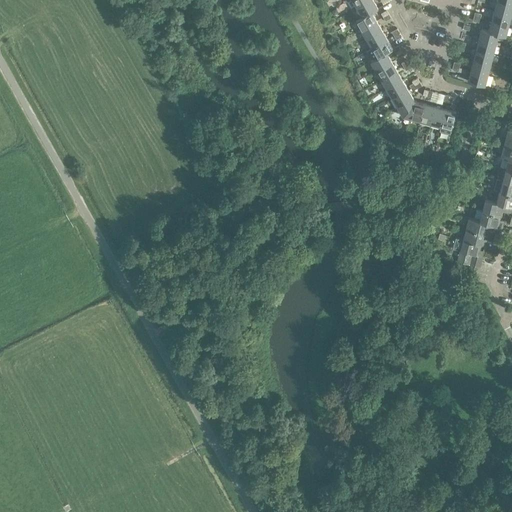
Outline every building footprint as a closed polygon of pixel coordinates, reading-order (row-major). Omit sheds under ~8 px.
[(373,0),(368,0),(357,7),(362,16),(371,11),(372,11),(378,8),(373,0)] [(511,3),(497,0),(496,0),(494,9),(511,14),(511,10),(511,3)] [(494,9),(491,20),(508,24),(511,14),(494,9)] [(377,21),(372,11),(371,11),(362,16),(356,19),(362,29),(377,21)] [(508,24),(491,20),(489,31),(499,33),(498,34),(505,36),(508,24)] [(362,29),(367,38),(382,30),(377,21),(362,29)] [(481,29),(478,41),(496,45),(498,34),(499,33),(489,31),(481,29)] [(382,30),(367,38),(372,48),(387,39),(382,30)] [(387,39),(372,48),(377,56),(378,57),(386,52),(393,48),(387,39)] [(478,41),(476,50),(493,54),(496,45),(478,41)] [(490,65),(493,54),(476,50),(473,60),(490,65)] [(378,57),(377,56),(371,60),(377,71),(392,62),(386,52),(378,57)] [(473,60),(471,70),(488,75),(490,65),(473,60)] [(377,71),(382,80),(397,71),(392,62),(377,71)] [(485,86),(488,75),(471,70),(468,81),(485,86)] [(382,80),(387,89),(403,80),(397,71),(382,80)] [(409,85),(411,88),(420,82),(418,78),(412,81),(413,83),(409,85)] [(387,89),(392,98),(408,89),(403,80),(387,89)] [(420,82),(411,88),(413,91),(422,85),(420,82)] [(392,98),(397,107),(413,98),(408,89),(392,98)] [(403,116),(412,118),(417,101),(415,101),(413,98),(397,107),(403,116)] [(412,118),(421,121),(426,104),(417,101),(412,118)] [(421,121),(431,124),(436,106),(426,104),(421,121)] [(431,124),(441,126),(445,109),(436,106),(431,124)] [(456,112),(445,109),(441,126),(451,129),(456,112)] [(511,158),(511,146),(504,144),(501,157),(508,158),(508,157),(511,158)] [(511,170),(506,169),(503,179),(511,181),(511,170)] [(511,181),(503,179),(500,190),(511,193),(511,181)] [(511,193),(500,190),(497,200),(497,201),(511,205),(511,193)] [(497,201),(497,200),(486,198),(483,209),(500,214),(502,209),(506,210),(511,211),(511,205),(497,201)] [(474,218),(480,220),(502,226),(503,221),(499,220),(500,214),(483,209),(477,208),(474,218)] [(502,227),(502,226),(480,220),(474,218),(469,217),(466,228),(484,232),(485,228),(489,229),(501,232),(502,227)] [(480,244),(484,245),(497,248),(499,239),(494,237),(493,241),(482,239),(484,232),(466,228),(463,239),(481,244),(480,244)] [(479,249),(480,244),(481,244),(463,239),(459,256),(481,261),(484,250),(479,249)] [(480,267),(481,261),(459,256),(458,261),(480,267)]
